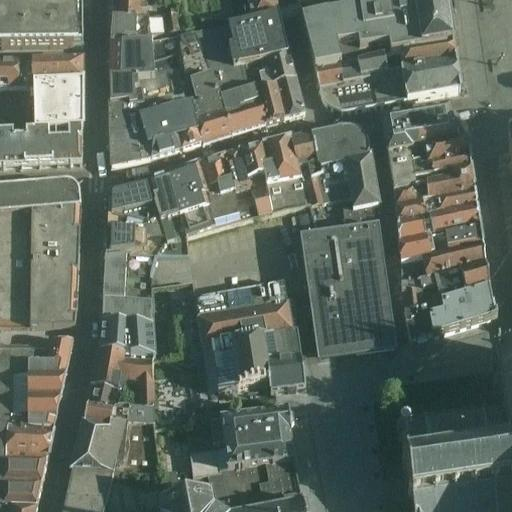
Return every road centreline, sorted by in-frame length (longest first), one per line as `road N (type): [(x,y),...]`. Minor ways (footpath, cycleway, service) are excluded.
road 1 (residential): [(95,0),(98,186),(88,340),(50,511)]
road 2 (residential): [(407,373),(370,119)]
road 3 (residential): [(407,373),(327,388),(347,511)]
road 4 (residential): [(317,128),(281,0)]
